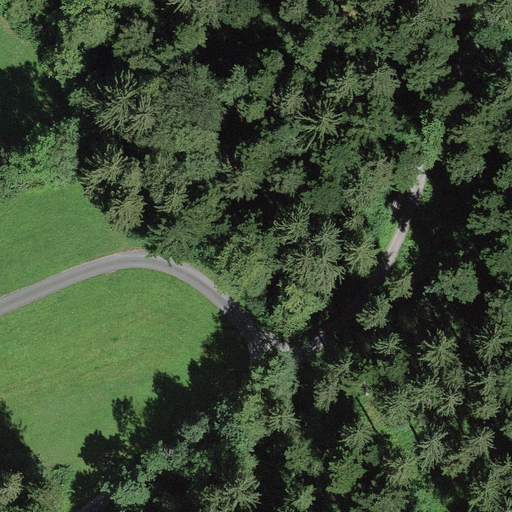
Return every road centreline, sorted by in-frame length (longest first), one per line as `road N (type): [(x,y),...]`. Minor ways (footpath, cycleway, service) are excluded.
road 1 (track): [(511,127),(273,379)]
road 2 (track): [(273,379),(89,511)]
